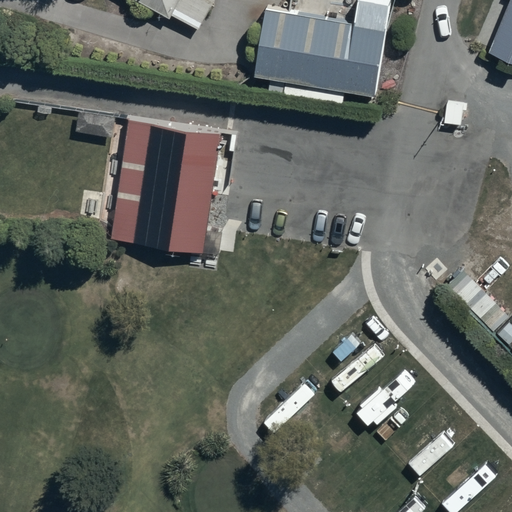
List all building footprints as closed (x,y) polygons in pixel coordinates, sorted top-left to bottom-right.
[(159,0),(175,8),(179,0),(159,0)] [(511,0),(507,0),(489,46),(498,50),(495,58),(511,65),(511,0)] [(392,22),(273,2),(262,66),(380,86),(392,22)] [(81,105),(77,126),(114,133),(118,112),(81,105)] [(203,246),(221,120),(125,106),(106,233),(203,246)] [(467,269),(452,285),(495,325),(510,310),(467,269)]
